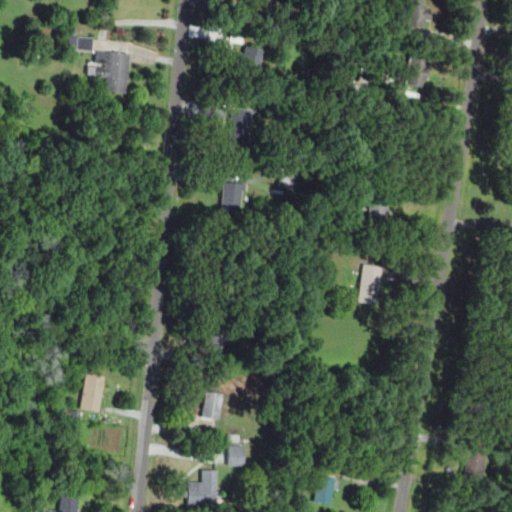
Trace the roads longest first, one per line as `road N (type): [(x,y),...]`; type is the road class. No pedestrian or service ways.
road 1 (residential): [(399,511),(465,131),(479,0)]
road 2 (residential): [(137,511),(184,0)]
